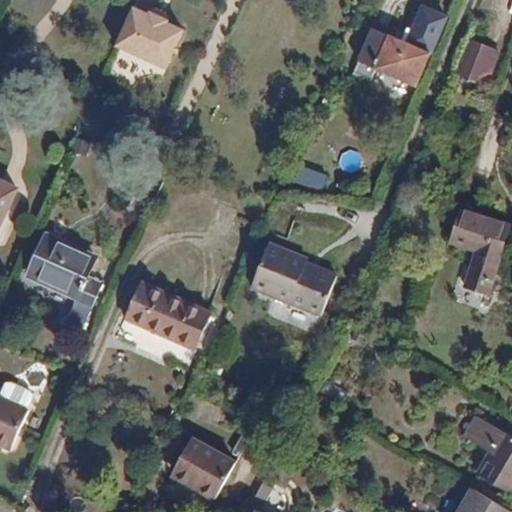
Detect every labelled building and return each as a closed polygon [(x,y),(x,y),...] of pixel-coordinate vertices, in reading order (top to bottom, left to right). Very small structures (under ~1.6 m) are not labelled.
[(185,30),(134,6),(116,46),(167,70),(185,30)] [(370,82),(376,70),(416,87),(430,54),(373,30),(354,76),(370,82)] [(466,41),(454,75),(485,86),(498,53),(466,41)] [(300,183),(324,189),(328,175),(304,168),(300,183)] [(0,180),(0,227),(17,189),(0,180)] [(476,252),(465,287),(487,294),(507,228),(461,212),(451,245),(476,252)] [(77,299),(75,305),(89,312),(101,284),(87,278),(96,258),(45,235),(27,276),(77,299)] [(268,243),(250,288),(320,316),(336,275),(306,262),(307,258),(268,243)] [(142,283),(126,321),(194,351),(210,313),(142,283)] [(4,385),(0,395),(0,446),(4,448),(11,446),(27,411),(26,410),(31,397),(28,393),(10,385),(4,385)] [(490,453),(477,475),(511,495),(511,492),(511,438),(477,418),(464,437),(490,453)] [(172,475),(215,499),(233,466),(192,441),(172,475)] [(271,489),(262,483),(250,506),(259,511),(271,489)] [(509,511),(472,490),(458,511),(509,511)]
